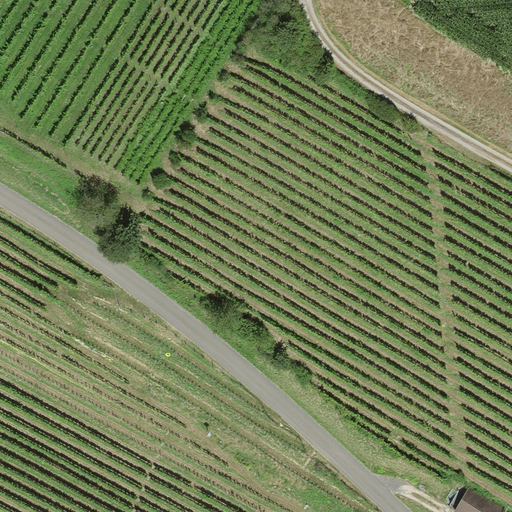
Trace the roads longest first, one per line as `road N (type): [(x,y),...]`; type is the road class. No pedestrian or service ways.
road 1 (unclassified): [(401,511),(85,243),(0,193)]
road 2 (track): [(297,0),(335,66),(511,169)]
road 3 (track): [(127,206),(0,128)]
